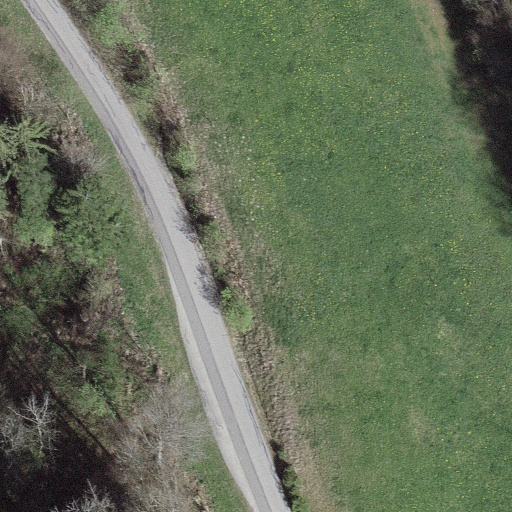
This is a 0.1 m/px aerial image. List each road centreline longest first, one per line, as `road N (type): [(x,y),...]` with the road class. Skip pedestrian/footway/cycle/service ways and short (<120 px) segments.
road 1 (track): [(37,0),(163,222),(276,511)]
road 2 (track): [(444,0),(511,171)]
